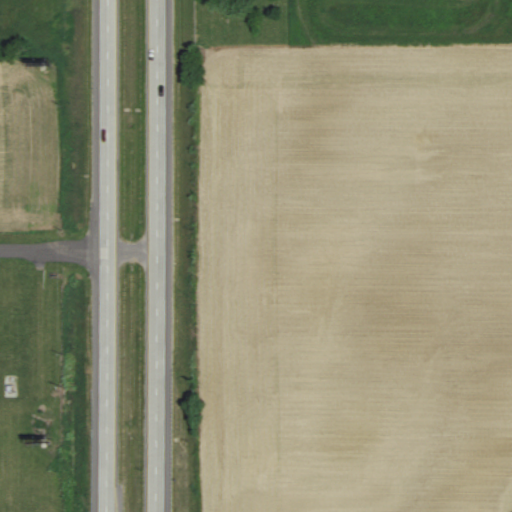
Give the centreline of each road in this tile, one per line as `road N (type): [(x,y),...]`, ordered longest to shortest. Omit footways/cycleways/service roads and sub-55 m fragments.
road 1 (primary): [(159,511),(157,0)]
road 2 (primary): [(107,0),(107,511)]
